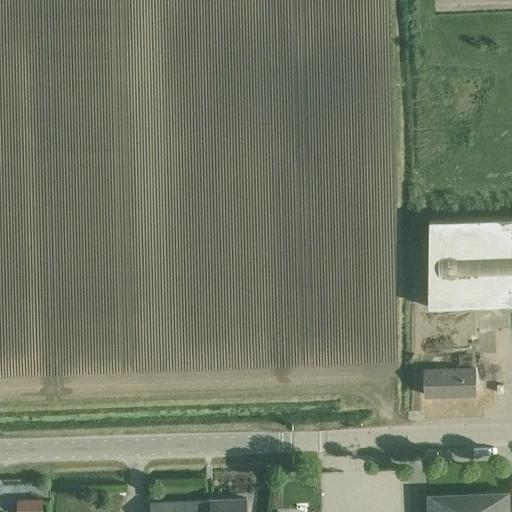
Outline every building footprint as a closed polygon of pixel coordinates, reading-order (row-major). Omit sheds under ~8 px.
[(434,308),(511,305),(511,214),(431,217),(434,308)] [(425,368),(426,375),(426,395),(476,394),(476,366),(425,368)] [(510,511),(510,491),(429,494),(429,511),(510,511)] [(43,511),(43,499),(19,500),(19,511),(43,511)] [(247,511),(247,499),(151,502),(151,511),(247,511)]
